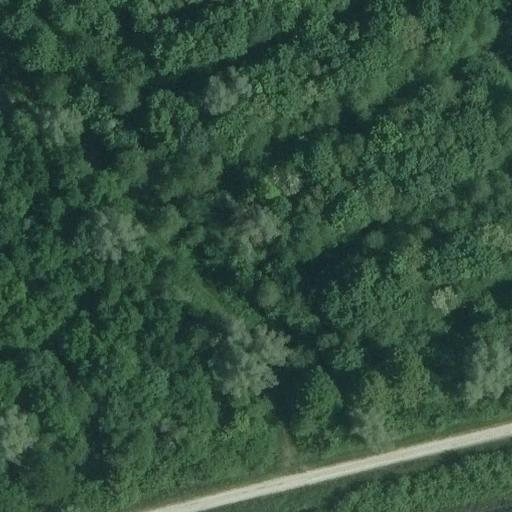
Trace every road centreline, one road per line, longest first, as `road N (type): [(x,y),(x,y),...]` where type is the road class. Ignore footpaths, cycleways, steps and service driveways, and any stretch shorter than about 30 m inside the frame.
road 1 (track): [(312,481),(260,367),(0,49)]
road 2 (track): [(186,511),(511,432)]
